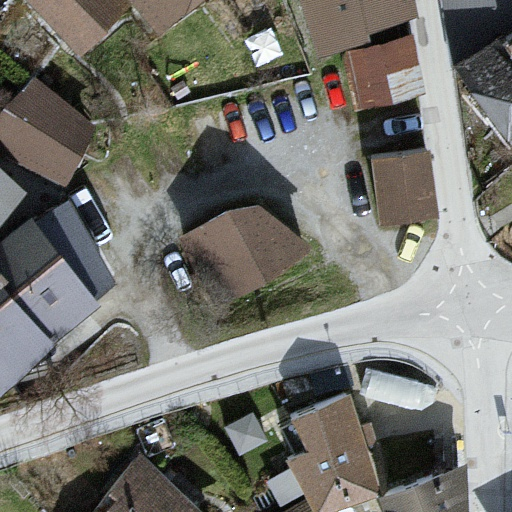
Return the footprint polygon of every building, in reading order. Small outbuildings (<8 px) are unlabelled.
[(39,0),(79,47),(133,0),(134,0),(158,28),(190,0),(39,0)] [(304,0),(319,52),(367,41),(364,29),(410,13),(407,0),(304,0)] [(511,0),(445,0),(459,64),(511,134),(511,0)] [(408,41),(349,55),(361,105),(420,91),(408,41)] [(35,85),(0,122),(0,143),(62,179),(88,127),(35,85)] [(432,214),(424,155),(374,162),(382,221),(432,214)] [(0,220),(20,196),(0,177),(0,220)] [(0,243),(0,386),(48,340),(92,305),(113,285),(68,205),(35,225),(30,219),(0,243)] [(229,217),(186,240),(222,302),(300,250),(261,213),(229,217)] [(314,456),(295,465),(313,503),(297,511),(369,511),(363,500),(378,494),(348,400),(300,422),(314,456)] [(183,511),(129,462),(83,511),(183,511)] [(451,511),(441,481),(386,500),(390,511),(451,511)]
